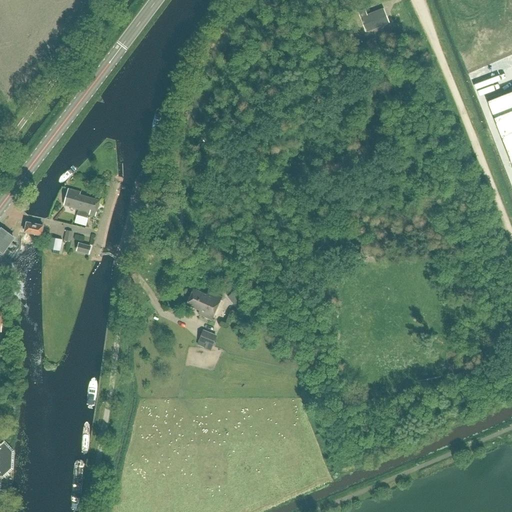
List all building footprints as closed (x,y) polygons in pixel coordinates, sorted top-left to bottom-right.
[(365,9),(357,12),(365,33),(389,23),(384,8),(367,15),(365,9)] [(374,38),(362,43),(365,50),(377,45),(374,38)] [(511,91),(487,101),(511,165),(511,91)] [(64,205),(78,209),(76,215),(88,218),(89,214),(95,216),(99,201),(80,195),(80,192),(68,189),(64,205)] [(24,232),(41,235),(43,226),(26,222),(24,232)] [(0,230),(0,250),(3,253),(14,238),(2,229),(0,230)] [(72,232),(66,231),(64,240),(70,242),(72,232)] [(52,248),(60,250),(61,240),(54,238),(52,248)] [(77,251),(88,254),(90,246),(79,243),(77,251)] [(199,311),(197,314),(211,321),(221,298),(213,294),(212,298),(193,290),(186,305),(199,311)] [(232,293),(227,297),(234,308),(240,304),(232,293)] [(200,341),(199,344),(205,347),(204,348),(210,350),(212,346),(214,346),(215,343),(214,342),(216,336),(203,331),(199,340),(200,341)] [(0,494),(0,495),(1,479),(2,479),(13,469),(14,451),(0,436),(0,494)]
